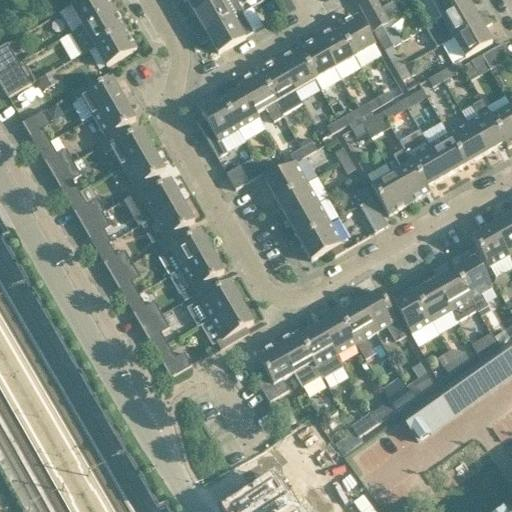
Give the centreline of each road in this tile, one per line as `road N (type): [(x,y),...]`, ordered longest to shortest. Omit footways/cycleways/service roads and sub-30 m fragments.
road 1 (residential): [(149,0),(180,57),(167,122),(277,310),(511,183)]
road 2 (residential): [(204,511),(0,174)]
